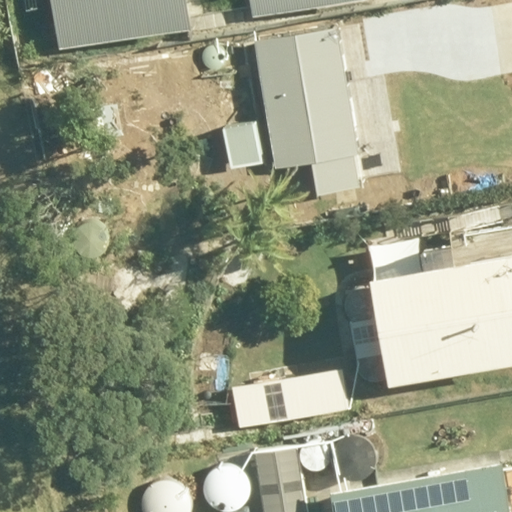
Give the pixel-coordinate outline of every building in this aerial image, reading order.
[(53,0),(59,43),(186,28),(182,0),(53,0)] [(283,164),(356,155),(342,32),(269,40),(283,164)] [(511,252),(375,276),(393,379),(511,358),(511,252)] [(344,366),(234,385),(242,429),(352,409),(344,366)] [(340,463),(343,481),(383,473),(375,430),(300,444),(305,470),(340,463)] [(511,511),(511,462),(335,492),(338,511),(511,511)] [(305,511),(303,471),(265,474),(268,511),(305,511)] [(186,511),(192,486),(147,476),(139,511),(186,511)]
